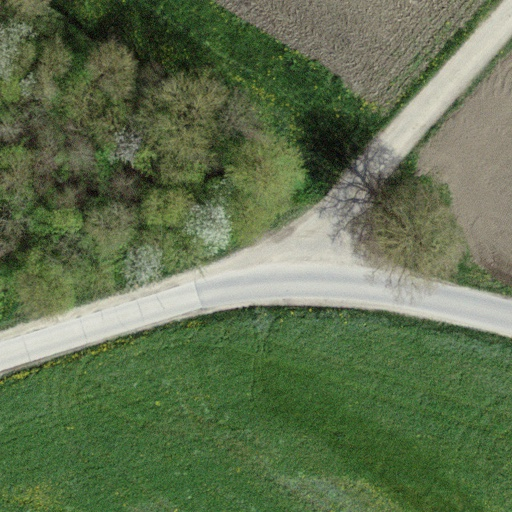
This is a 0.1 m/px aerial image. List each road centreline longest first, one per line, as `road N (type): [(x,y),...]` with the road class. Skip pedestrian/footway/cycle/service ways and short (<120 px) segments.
road 1 (unclassified): [(0,357),(290,268),(511,324)]
road 2 (track): [(290,268),(511,31)]
